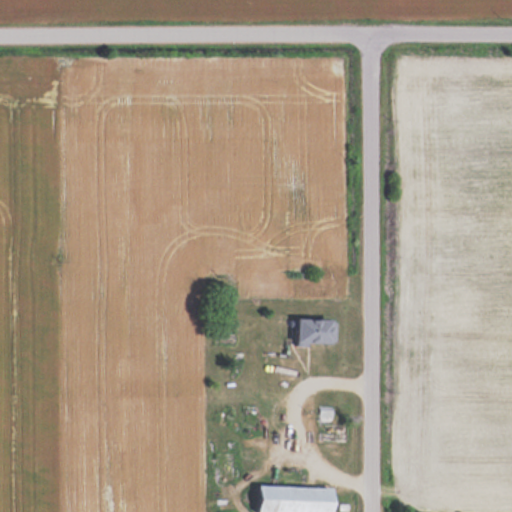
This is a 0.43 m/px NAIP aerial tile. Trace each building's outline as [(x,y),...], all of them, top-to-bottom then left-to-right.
[(333,317),(295,317),(295,343),(333,343),(333,317)] [(256,403),(242,403),(242,427),(256,427),(256,403)] [(318,425),(318,442),(348,442),(348,425),(318,425)] [(217,479),(234,479),(234,452),(217,452),(217,479)] [(332,511),(333,486),(258,485),(257,511),(332,511)]
